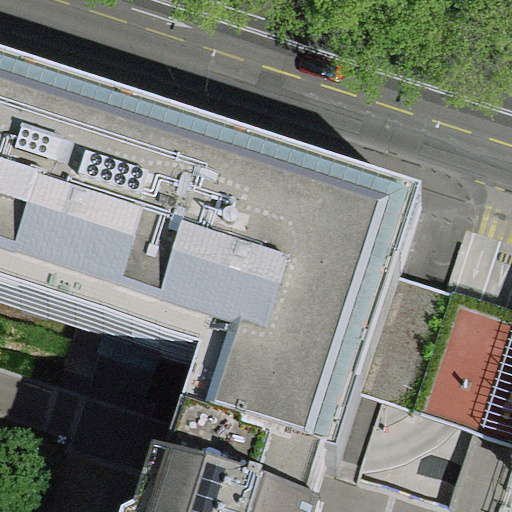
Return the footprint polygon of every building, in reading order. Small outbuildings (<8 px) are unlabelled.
[(0,306),(133,350),(200,141),(0,77),(0,306)] [(183,426),(326,471),(339,475),(361,406),(399,287),(422,212),(200,141),(133,350),(201,371),(183,426)] [(511,323),(481,314),(399,287),(361,406),(431,429),(500,453),(511,456),(511,323)] [(167,478),(270,511),(313,511),(320,494),(326,471),(183,426),(176,448),(167,478)] [(270,511),(167,478),(154,474),(142,511),(270,511)]
